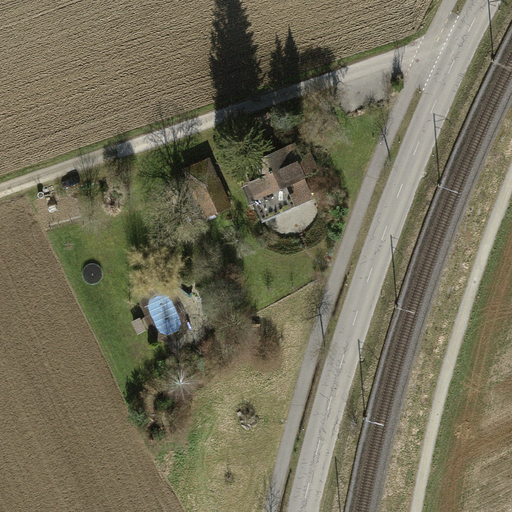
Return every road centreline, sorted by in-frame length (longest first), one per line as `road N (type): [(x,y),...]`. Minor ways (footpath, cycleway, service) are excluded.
road 1 (tertiary): [(304,511),(385,232),(487,0)]
road 2 (track): [(511,182),(462,324),(417,511)]
road 3 (track): [(0,191),(120,149)]
